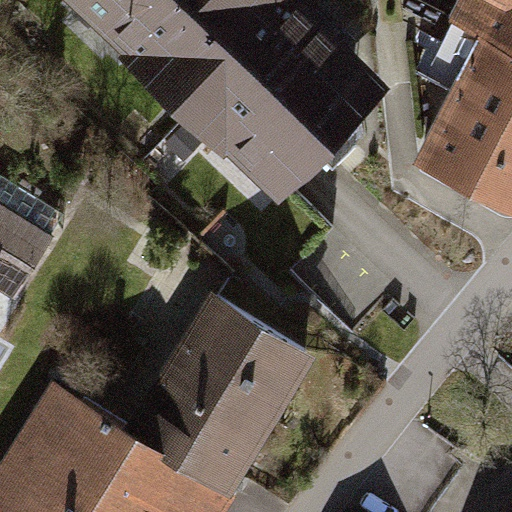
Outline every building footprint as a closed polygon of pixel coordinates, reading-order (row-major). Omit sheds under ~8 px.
[(54,0),(259,199),(372,84),(285,0),(54,0)] [(511,0),(467,0),(452,32),(476,44),(511,61),(511,0)] [(416,168),(511,215),(511,61),(476,44),(416,168)] [(320,243),(334,203),(286,186),(272,226),(320,243)] [(0,200),(0,288),(18,299),(57,234),(0,200)] [(222,292),(141,429),(240,487),(321,351),(222,292)] [(70,386),(0,503),(0,511),(224,511),(240,487),(141,429),(70,386)]
